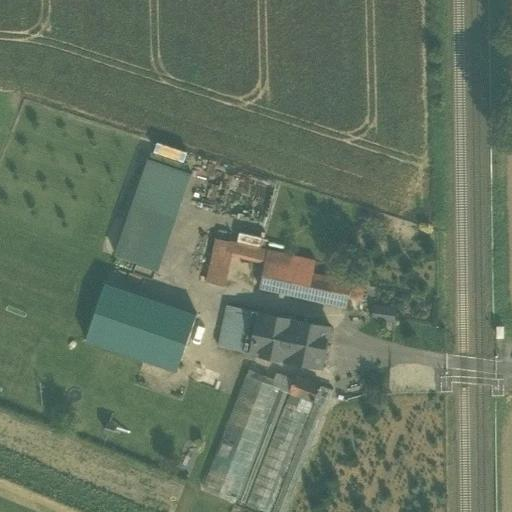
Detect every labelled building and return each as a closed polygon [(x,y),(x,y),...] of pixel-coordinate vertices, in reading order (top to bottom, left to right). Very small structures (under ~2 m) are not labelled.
[(115,256),(158,270),(191,174),(148,159),(115,256)] [(265,263),(267,251),(216,239),(206,283),(224,287),(231,255),(265,263)] [(315,261),(267,251),(265,263),(259,289),(346,308),(348,299),(352,283),(312,274),(315,261)] [(197,314),(105,283),(85,341),(177,372),(197,314)] [(352,283),(348,299),(361,302),(365,285),(352,283)] [(217,346),(253,354),(262,313),(226,305),(217,346)] [(284,361),(293,320),(262,313),(253,354),(284,361)] [(322,365),(330,328),(293,320),(284,361),(321,369),(322,365)] [(202,487),(266,511),(284,511),(332,390),(295,376),(293,382),(276,375),(272,385),(245,375),(202,487)]
